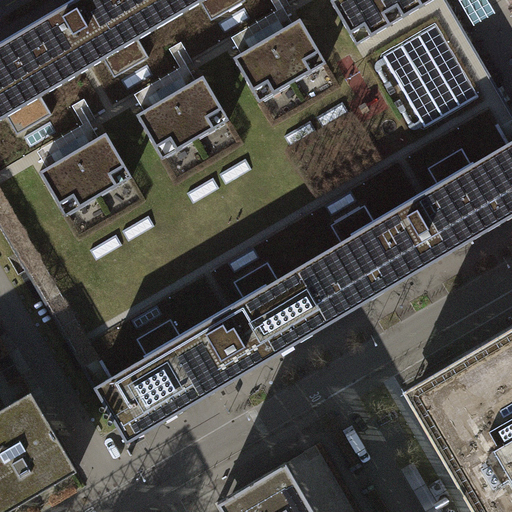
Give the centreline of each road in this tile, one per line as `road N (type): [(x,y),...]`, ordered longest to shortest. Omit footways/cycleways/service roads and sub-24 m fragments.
road 1 (unclassified): [(328,378),(511,269)]
road 2 (unclassified): [(155,481),(328,378)]
road 3 (unclassified): [(328,378),(405,511)]
